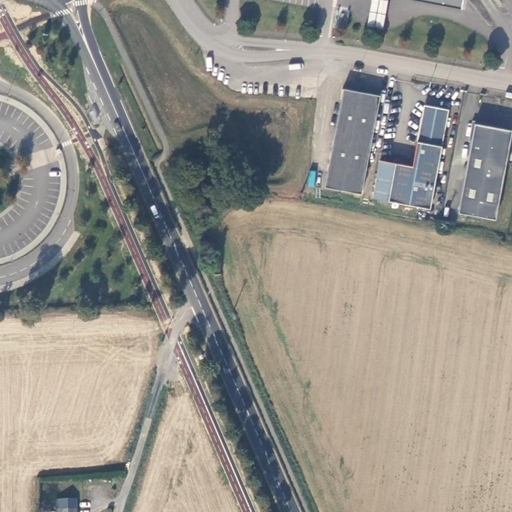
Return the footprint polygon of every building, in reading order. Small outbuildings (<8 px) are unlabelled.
[(370,0),(369,8),(366,26),(382,29),(386,11),(387,0),(370,0)] [(413,0),(461,9),(462,0),(413,0)] [(380,95),(343,88),(324,187),(361,194),(380,95)] [(412,166),(395,163),(387,201),(429,209),(448,110),(423,105),(412,166)] [(94,110),(89,112),(94,125),(99,123),(94,110)] [(511,130),(474,123),(457,212),(494,219),(511,130)] [(373,198),(387,201),(395,163),(380,160),(373,198)]
